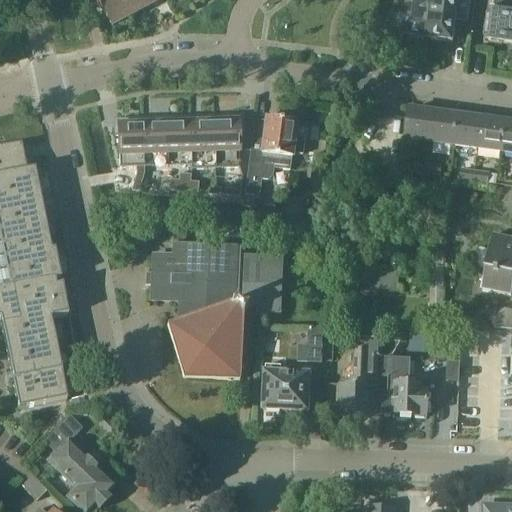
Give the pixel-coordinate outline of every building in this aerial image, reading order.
[(129,17),(119,0),(96,0),(95,1),(110,27),(129,17)] [(119,0),(129,17),(147,7),(143,0),(119,0)] [(470,0),(405,0),(401,36),(409,37),(409,38),(423,40),(423,38),(431,39),(431,41),(445,42),(445,41),(453,42),(456,20),(467,22),(470,0)] [(511,0),(493,0),(494,1),(488,42),(511,45),(511,0)] [(431,142),(435,112),(411,109),(406,139),(431,142)] [(435,112),(431,142),(455,146),(459,116),(435,112)] [(459,116),(455,146),(478,149),(482,119),(459,116)] [(118,127),(114,128),(114,136),(118,136),(119,156),(119,169),(136,169),(136,176),(131,192),(139,195),(144,177),(144,168),(191,167),(191,171),(238,170),(238,153),(237,122),(222,122),(222,118),(204,119),(204,123),(174,124),(174,120),(156,121),(156,124),(118,125),(118,127)] [(261,146),(251,145),(250,144),(243,196),(258,198),(260,182),(267,183),(271,179),(273,168),(289,170),(291,158),(300,159),(303,138),(293,137),(295,122),(265,119),(261,146)] [(482,119),(478,149),(502,152),(506,122),(482,119)] [(511,123),(506,122),(502,152),(511,153),(511,123)] [(21,145),(8,147),(0,148),(0,320),(1,321),(19,410),(67,400),(50,319),(68,316),(55,250),(51,251),(35,170),(26,171),(21,145)] [(413,163),(412,175),(426,176),(427,165),(413,163)] [(440,177),(441,166),(427,165),(426,176),(440,177)] [(461,170),(460,181),(474,183),(475,172),(461,170)] [(488,184),(489,173),(475,172),(474,183),(488,184)] [(398,206),(401,181),(369,177),(366,201),(398,206)] [(176,193),(177,182),(169,181),(168,192),(176,193)] [(177,182),(176,193),(183,193),(184,182),(178,182),(177,182)] [(190,194),(191,183),(190,183),(184,182),(183,193),(190,194)] [(199,184),(191,183),(190,194),(198,194),(199,184)] [(225,190),(224,197),(240,199),(241,186),(233,185),(232,191),(225,190)] [(224,197),(225,190),(209,189),(209,196),(224,197)] [(141,242),(156,240),(154,223),(139,225),(141,242)] [(511,237),(494,233),(490,250),(481,248),(477,250),(474,261),(477,265),(487,267),(482,288),(511,294),(511,292),(511,237)] [(279,314),(280,286),(281,257),(237,255),(237,249),(181,247),(181,257),(153,256),(152,272),(146,271),(145,288),(151,288),(151,301),(179,302),(178,323),(167,326),(183,378),(238,380),(242,310),(245,309),(253,305),(256,312),(279,314)] [(446,299),(448,251),(433,251),(431,298),(446,299)] [(399,268),(363,267),(362,292),(398,293),(399,268)] [(309,329),(307,360),(332,361),(334,330),(309,329)] [(380,358),(381,358),(389,359),(399,343),(356,341),(353,386),(338,385),(337,416),(364,417),(366,385),(378,386),(378,377),(380,358)] [(380,358),(378,377),(386,378),(385,398),(381,398),(380,415),(424,417),(425,390),(418,390),(419,384),(407,384),(408,360),(389,359),(381,358),(380,358)] [(304,411),(305,376),(278,374),(278,368),(264,367),(264,374),(262,374),(260,409),(304,411)] [(485,436),(486,415),(461,414),(460,435),(485,436)] [(87,459),(84,461),(68,445),(81,431),(70,420),(48,443),(59,454),(50,464),(77,491),(69,499),(82,511),(90,511),(95,507),(96,509),(107,497),(106,496),(113,489),(96,472),(98,469),(87,459)] [(19,485),(36,502),(46,492),(30,475),(19,485)]
